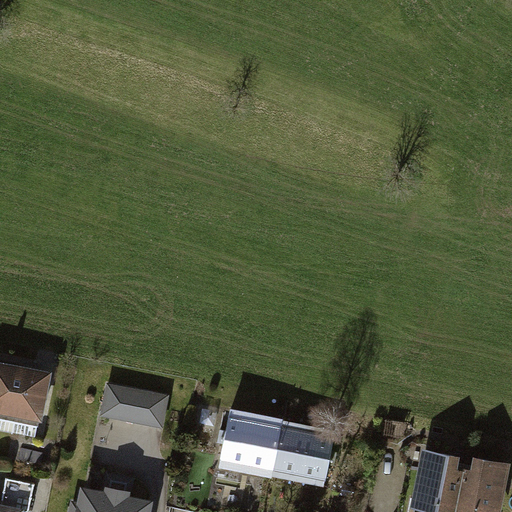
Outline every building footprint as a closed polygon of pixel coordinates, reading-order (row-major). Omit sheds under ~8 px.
[(52,378),(0,368),(0,417),(42,426),(52,378)] [(169,394),(108,382),(101,417),(162,429),(169,394)] [(335,438),(231,418),(221,467),(245,471),(289,480),(326,487),(335,438)] [(409,511),(453,511),(464,465),(421,456),(409,511)] [(464,465),(453,511),(498,511),(508,473),(464,465)] [(105,494),(81,490),(79,503),(72,502),(70,511),(150,511),(152,504),(130,500),(130,496),(105,491),(105,494)] [(22,511),(24,507),(0,502),(0,511),(22,511)]
